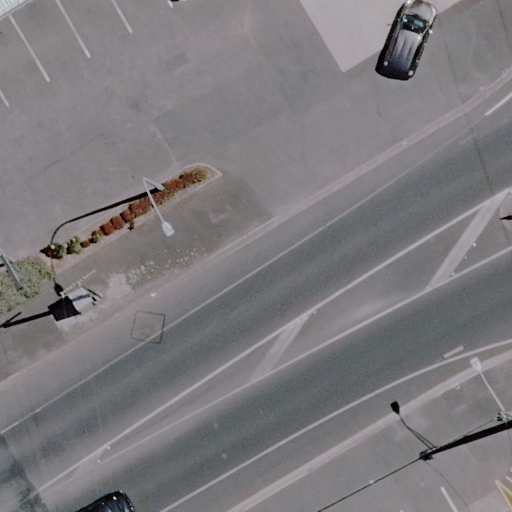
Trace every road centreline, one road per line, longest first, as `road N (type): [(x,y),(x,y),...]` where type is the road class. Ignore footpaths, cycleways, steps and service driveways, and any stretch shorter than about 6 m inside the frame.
road 1 (secondary): [(348,317),(23,511)]
road 2 (secondary): [(348,317),(437,226),(511,171)]
road 3 (secondary): [(511,280),(348,317)]
